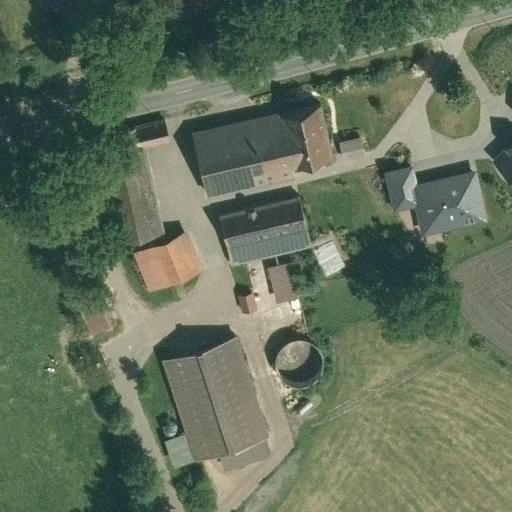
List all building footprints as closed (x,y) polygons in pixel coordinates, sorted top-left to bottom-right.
[(111,0),(61,0),(80,12),(97,23),(111,0)] [(323,101),(197,130),(211,191),(294,172),(291,157),(333,148),(323,101)] [(125,127),(131,151),(151,146),(177,140),(171,116),(125,127)] [(349,153),(371,146),(366,130),(344,137),(349,153)] [(511,140),(501,152),(511,161),(511,140)] [(171,231),(151,146),(131,151),(107,157),(127,241),(171,231)] [(411,180),(416,179),(412,160),(386,165),(393,201),(414,197),(411,180)] [(416,179),(411,180),(414,197),(421,227),(485,213),(475,166),(416,179)] [(54,190),(30,201),(64,271),(87,259),(54,190)] [(306,196),(226,214),(238,265),(318,247),(311,219),(306,196)] [(207,269),(193,232),(138,253),(152,290),(207,269)] [(282,299),(304,293),(294,257),(272,263),(282,299)] [(257,294),(242,298),(247,317),(262,313),(257,294)] [(275,435),(243,336),(180,356),(167,360),(199,460),(208,457),(275,435)] [(325,353),(320,346),(313,342),(304,340),(295,341),(288,347),(283,354),(281,363),(283,371),(288,379),(296,384),(305,385),(313,383),(321,378),(325,371),(327,362),(325,353)]
